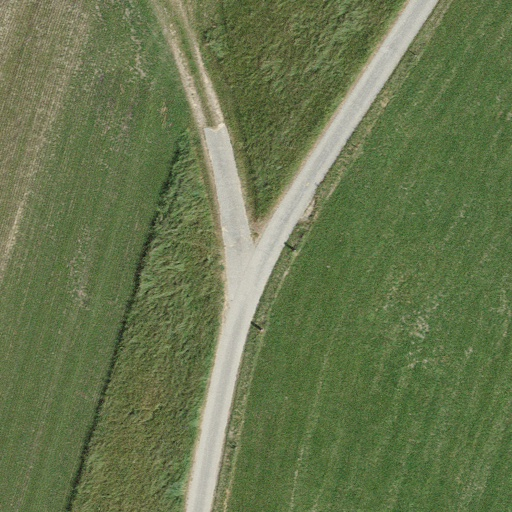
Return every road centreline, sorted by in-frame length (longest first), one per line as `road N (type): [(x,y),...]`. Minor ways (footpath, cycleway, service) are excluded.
road 1 (track): [(242,323),(293,176),(407,0)]
road 2 (track): [(242,323),(162,0)]
road 3 (track): [(201,511),(242,323)]
